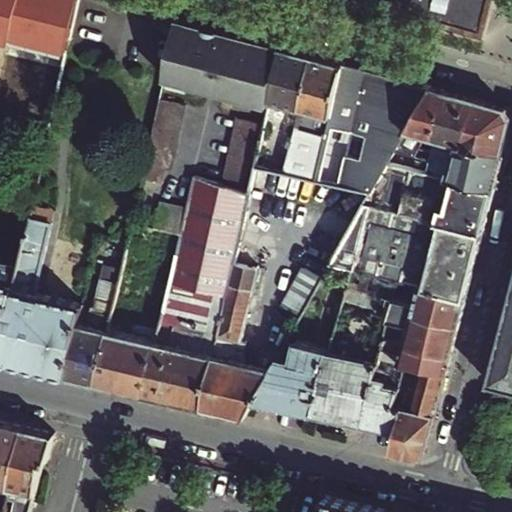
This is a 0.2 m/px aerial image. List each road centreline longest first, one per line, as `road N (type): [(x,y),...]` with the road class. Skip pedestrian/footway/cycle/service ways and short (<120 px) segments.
road 1 (secondary): [(443,491),(0,385)]
road 2 (residential): [(211,0),(511,79)]
road 3 (residential): [(511,223),(443,491)]
